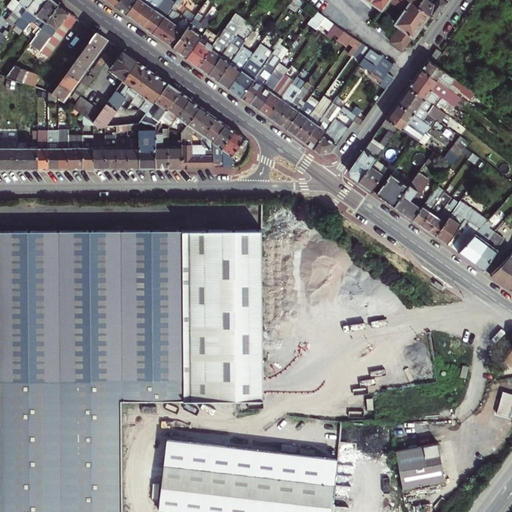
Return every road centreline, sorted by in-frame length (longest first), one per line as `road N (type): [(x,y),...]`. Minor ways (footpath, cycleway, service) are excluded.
road 1 (residential): [(258,181),(0,185)]
road 2 (tertiary): [(79,0),(266,136)]
road 3 (residential): [(460,0),(328,182)]
road 4 (tertiary): [(328,182),(511,309)]
